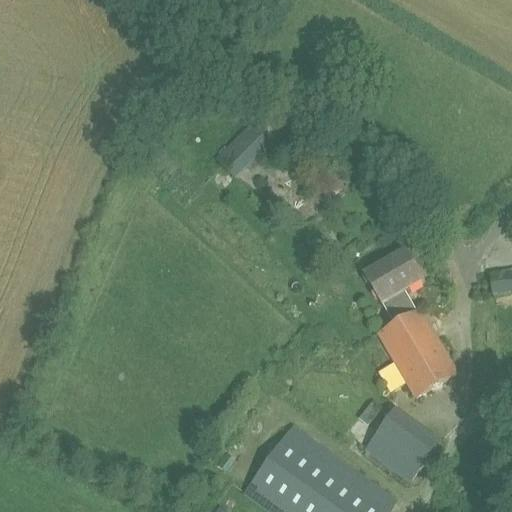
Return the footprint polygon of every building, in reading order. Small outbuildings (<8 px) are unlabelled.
[(269,146),(251,127),(216,162),(236,181),(269,146)] [(458,376),(454,369),(421,312),(415,316),(403,295),(424,283),(406,253),(366,276),(383,306),(387,304),(399,325),(379,337),(417,401),(458,376)] [(511,296),(511,271),(491,275),(495,300),(511,296)] [(410,485),(442,442),(397,410),(366,453),(410,485)] [(245,497),(266,511),(391,511),(397,504),(294,430),(245,497)]
